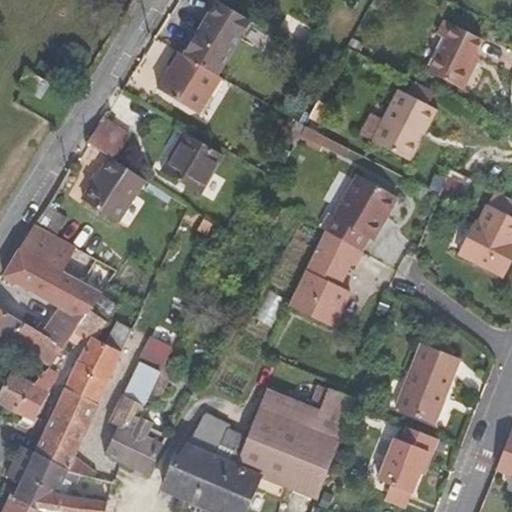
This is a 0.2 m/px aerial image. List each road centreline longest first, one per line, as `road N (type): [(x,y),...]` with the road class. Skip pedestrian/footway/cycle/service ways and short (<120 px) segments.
road 1 (residential): [(0,244),(151,0)]
road 2 (residential): [(511,380),(459,511)]
road 3 (residential): [(511,353),(414,283)]
